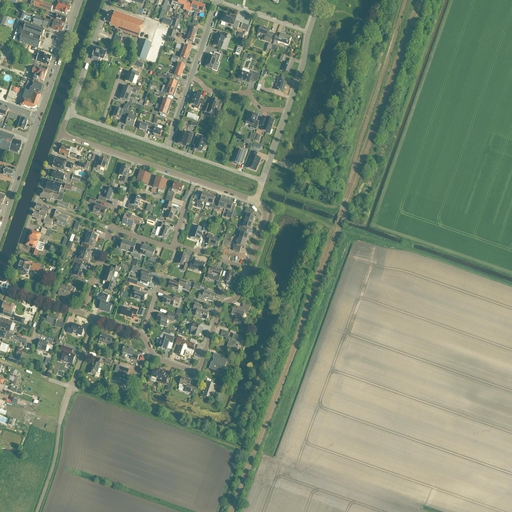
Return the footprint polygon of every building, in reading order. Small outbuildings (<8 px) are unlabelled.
[(17,0),(16,5),(25,8),(26,5),(51,13),(53,7),(36,1),(36,0),(17,0)] [(173,0),(171,6),(174,7),(173,10),(175,11),(175,9),(176,6),(178,7),(180,0),(173,0)] [(184,7),(183,10),(186,11),(189,4),(186,3),(187,1),(184,0),(180,0),(178,7),(176,6),(175,9),(178,10),(179,7),(180,8),(181,6),(184,7)] [(69,12),(71,7),(69,7),(70,4),(59,1),(55,11),(67,15),(68,12),(69,12)] [(189,4),(186,11),(185,16),(188,17),(189,12),(190,13),(190,12),(193,13),(194,13),(195,13),(196,13),(199,5),(193,3),(192,5),(189,4)] [(203,13),(205,7),(199,5),(196,13),(195,13),(194,16),(197,16),(198,14),(199,14),(200,12),(203,13)] [(139,39),(144,23),(115,12),(113,16),(107,14),(104,23),(110,25),(109,26),(115,28),(115,30),(120,32),(139,39)] [(65,24),(67,20),(66,20),(66,18),(52,14),(52,15),(49,14),(48,16),(57,19),(56,21),(65,24)] [(228,15),(228,16),(224,15),(221,23),(231,26),(231,27),(237,30),(240,23),(235,21),(236,19),(232,17),(228,15)] [(173,22),(163,19),(162,24),(171,27),(173,22)] [(45,21),(44,23),(50,25),(52,26),(53,26),(63,29),(65,25),(51,20),(50,22),(45,21)] [(174,20),(171,29),(176,30),(177,29),(178,29),(180,22),(174,20)] [(50,25),(44,23),(43,27),(48,29),(48,30),(57,33),(57,32),(62,33),(63,29),(53,26),(52,26),(50,25)] [(20,43),(20,44),(34,48),(39,50),(41,43),(39,43),(41,38),(43,38),(45,31),(26,25),(22,24),(19,31),(17,31),(16,34),(18,35),(16,42),(20,43)] [(184,35),(187,36),(187,34),(195,37),(194,36),(195,33),(196,34),(197,31),(195,30),(196,27),(190,25),(188,32),(185,31),(184,32),(185,32),(184,35)] [(274,35),(273,34),(269,33),(270,31),(261,27),(258,34),(265,36),(264,41),(270,44),(274,35)] [(177,32),(176,32),(176,30),(171,29),(168,38),(174,40),(177,32)] [(195,37),(187,34),(187,36),(184,35),(184,36),(186,37),(185,40),(193,43),(194,40),(193,40),(194,37),(195,37)] [(226,39),(227,36),(222,34),(220,38),(216,36),(213,46),(221,48),(224,39),(226,39)] [(289,46),(291,38),(280,34),(279,37),(276,35),(274,42),(277,43),(278,42),(289,46)] [(119,45),(122,38),(116,36),(113,43),(119,45)] [(145,62),(152,44),(140,40),(134,58),(145,62)] [(174,51),(178,52),(178,50),(181,51),(181,52),(189,55),(188,54),(189,51),(190,52),(191,49),(185,47),(184,48),(181,46),(181,49),(176,47),(174,51)] [(104,60),(106,53),(96,49),(94,53),(93,53),(92,56),(93,56),(92,60),(98,63),(100,59),(104,60)] [(189,55),(181,52),(181,51),(178,50),(178,52),(180,53),(180,55),(182,55),(180,59),(187,61),(188,58),(187,58),(188,55),(189,55)] [(50,62),(52,59),(47,57),(47,56),(41,54),(39,53),(37,57),(34,56),(32,61),(37,63),(48,67),(50,62)] [(219,60),(221,56),(215,54),(213,58),(210,56),(205,68),(212,71),(216,59),(219,60)] [(294,62),(292,62),(293,59),(285,56),(283,62),(285,63),(282,72),(289,74),(292,65),(293,65),(294,62)] [(35,75),(32,82),(40,84),(41,82),(43,83),(48,69),(35,65),(36,63),(29,60),(27,64),(35,67),(33,75),(35,75)] [(142,70),(144,64),(134,61),(132,66),(142,70)] [(110,64),(104,62),(102,68),(108,71),(110,64)] [(175,67),(175,69),(175,70),(183,73),(183,72),(181,72),(183,69),(184,69),(185,67),(178,65),(177,68),(175,67)] [(175,69),(172,68),(171,70),(174,71),(174,72),(175,73),(174,77),(181,79),(182,76),(180,75),(181,72),(183,73),(176,70),(175,70),(175,69)] [(131,74),(129,73),(125,83),(132,85),(135,77),(139,78),(140,74),(132,71),(131,74)] [(253,80),(255,73),(250,72),(249,75),(241,72),(238,80),(248,83),(250,79),(253,80)] [(283,94),(287,83),(284,82),(285,79),(279,77),(278,80),(279,81),(275,91),(283,94)] [(168,88),(175,90),(176,91),(177,87),(176,87),(177,84),(170,81),(168,88)] [(28,82),(26,87),(25,91),(30,93),(40,96),(43,87),(39,86),(38,85),(34,84),(28,82)] [(124,87),(122,94),(130,96),(132,93),(136,94),(137,92),(139,93),(140,90),(133,87),(132,90),(124,87)] [(174,93),(175,90),(168,88),(168,89),(163,87),(162,90),(167,91),(166,95),(174,98),(175,94),(174,93)] [(27,92),(26,94),(24,100),(23,100),(20,107),(27,109),(28,108),(29,109),(34,110),(36,109),(40,97),(30,93),(31,93),(27,92)] [(129,100),(130,96),(122,94),(120,100),(128,103),(127,106),(133,108),(134,105),(132,104),(133,102),(129,100)] [(160,102),(163,102),(161,107),(168,109),(170,110),(171,106),(170,106),(171,103),(163,100),(164,97),(155,94),(154,97),(161,100),(160,102)] [(203,102),(200,101),(202,96),(195,94),(191,106),(195,107),(194,109),(199,111),(200,105),(204,107),(206,101),(203,100),(203,102)] [(218,107),(220,103),(212,100),(210,107),(207,106),(204,113),(215,117),(217,111),(218,112),(220,108),(218,107)] [(168,109),(161,107),(157,105),(155,109),(160,111),(159,114),(167,117),(169,113),(167,112),(168,109)] [(0,115),(0,119),(2,120),(3,116),(6,117),(8,111),(3,109),(0,115)] [(120,120),(121,117),(125,119),(127,112),(128,112),(123,110),(122,111),(116,109),(113,118),(120,120)] [(132,119),(134,114),(127,112),(125,119),(128,120),(126,126),(133,128),(136,120),(132,119)] [(25,131),(25,130),(26,131),(27,128),(26,128),(28,122),(22,120),(23,118),(9,113),(7,118),(20,123),(18,129),(25,131)] [(251,127),(250,129),(257,131),(260,122),(257,121),(259,117),(254,116),(254,115),(250,114),(249,114),(249,116),(248,116),(247,120),(246,125),(251,127)] [(266,119),(266,120),(262,119),(259,127),(263,128),(262,131),(267,133),(267,134),(270,135),(272,130),(271,130),(274,122),(266,119)] [(150,131),(153,125),(146,122),(145,125),(141,124),(139,130),(146,132),(147,130),(150,131)] [(153,125),(150,131),(154,132),(153,135),(160,137),(162,132),(161,131),(162,128),(153,125)] [(13,141),(15,137),(0,132),(0,152),(2,154),(3,153),(4,153),(3,156),(7,157),(8,154),(9,154),(9,152),(19,155),(22,144),(13,141)] [(189,133),(189,135),(181,133),(177,144),(186,148),(187,144),(190,145),(193,134),(189,133)] [(201,141),(203,137),(196,135),(193,145),(195,146),(194,151),(202,153),(206,143),(201,141)] [(61,150),(71,154),(71,152),(74,154),(75,150),(71,149),(71,148),(62,145),(61,149),(61,150)] [(77,156),(71,154),(61,150),(61,151),(60,151),(59,153),(60,154),(65,156),(65,157),(69,158),(69,157),(76,159),(77,156)] [(242,164),(246,152),(241,151),(241,153),(236,152),(236,153),(234,153),(233,157),(234,158),(232,163),(238,165),(239,163),(242,164)] [(251,152),(249,157),(250,157),(246,169),(256,172),(258,165),(259,165),(261,160),(256,158),(258,154),(251,152)] [(67,162),(56,158),(52,168),(64,171),(65,168),(72,170),(74,165),(67,162)] [(105,170),(108,161),(102,159),(101,159),(99,164),(96,163),(94,169),(100,171),(101,168),(105,170)] [(0,174),(6,177),(6,176),(12,178),(14,172),(0,166),(0,172),(1,172),(0,173),(0,174)] [(127,184),(130,176),(127,175),(129,169),(123,166),(119,176),(123,177),(121,182),(127,184)] [(67,176),(65,176),(54,172),(52,175),(51,178),(63,182),(64,179),(69,180),(70,177),(67,176)] [(147,186),(150,176),(147,175),(147,173),(145,173),(144,174),(140,173),(137,183),(147,186)] [(164,192),(167,182),(163,180),(164,179),(161,178),(161,180),(157,178),(154,188),(164,192)] [(61,186),(48,182),(45,189),(59,194),(61,186)] [(170,187),(173,188),(172,190),(181,193),(184,187),(174,184),(174,186),(171,185),(170,187)] [(110,201),(113,191),(106,188),(103,197),(100,196),(98,200),(106,203),(107,199),(110,201)] [(53,194),(43,190),(40,198),(46,200),(50,202),(51,200),(53,200),(54,197),(58,198),(59,196),(53,194)] [(167,202),(171,204),(174,195),(168,193),(165,201),(167,202)] [(209,196),(203,194),(202,197),(199,196),(196,204),(198,204),(196,208),(202,210),(204,206),(202,206),(203,203),(206,204),(209,196)] [(137,208),(140,198),(134,196),(131,203),(130,202),(127,209),(134,211),(135,207),(137,208)] [(214,210),(217,202),(214,201),(215,198),(209,196),(206,204),(210,205),(209,208),(214,210)] [(217,202),(214,210),(220,212),(221,209),(224,210),(227,202),(221,200),(220,203),(217,202)] [(171,204),(167,202),(164,210),(168,211),(165,219),(172,221),(175,211),(171,210),(172,204),(171,204)] [(227,202),(224,210),(228,211),(226,218),(231,220),(235,208),(232,207),(233,204),(227,202)] [(51,209),(47,207),(46,208),(37,205),(35,210),(48,215),(49,215),(50,212),(51,209)] [(104,217),(107,209),(99,207),(99,206),(96,205),(93,213),(104,217)] [(66,224),(69,216),(56,212),(53,220),(66,224)] [(246,218),(245,222),(253,224),(255,218),(252,217),(253,214),(245,212),(243,217),(246,218)] [(51,227),(53,221),(46,219),(47,215),(40,213),(40,215),(34,213),(33,217),(45,221),(44,224),(51,227)] [(139,226),(141,220),(135,218),(135,219),(125,216),(122,224),(132,228),(133,224),(139,226)] [(239,230),(247,232),(248,230),(251,231),(253,224),(245,222),(244,225),(241,224),(239,230)] [(169,230),(164,228),(165,225),(160,223),(155,236),(166,240),(169,230)] [(206,233),(208,227),(202,225),(201,229),(194,227),(191,238),(199,241),(202,232),(206,233)] [(247,232),(239,230),(237,235),(240,236),(239,240),(247,243),(249,236),(246,235),(247,232)] [(86,239),(96,243),(97,237),(92,235),(93,233),(87,231),(85,236),(87,236),(86,239)] [(28,239),(43,244),(45,241),(40,239),(41,236),(32,233),(31,233),(30,236),(29,236),(28,238),(29,239),(28,239)] [(67,249),(70,250),(76,235),(72,234),(67,249)] [(217,248),(220,241),(212,238),(213,236),(208,235),(206,241),(209,242),(208,245),(217,248)] [(43,244),(28,239),(28,240),(27,240),(27,242),(27,243),(26,246),(27,247),(33,249),(31,256),(36,257),(38,252),(43,253),(45,246),(43,245),(43,244)] [(81,247),(87,249),(88,246),(94,248),(96,243),(86,239),(85,242),(83,242),(81,247)] [(245,249),(247,243),(239,240),(238,243),(235,243),(233,248),(240,250),(241,248),(245,249)] [(126,252),(129,244),(123,242),(121,246),(118,245),(116,252),(121,254),(122,251),(126,252)] [(135,257),(138,250),(135,249),(136,246),(129,244),(126,252),(131,254),(131,256),(135,257)] [(87,249),(81,247),(80,251),(82,252),(81,255),(90,258),(92,253),(86,251),(87,249)] [(138,250),(135,257),(140,259),(141,256),(146,258),(149,249),(142,247),(141,251),(138,250)] [(155,251),(149,249),(146,258),(149,259),(148,262),(149,262),(154,264),(157,257),(153,256),(155,251)] [(185,272),(188,265),(185,264),(187,256),(180,254),(178,261),(177,260),(176,264),(183,266),(182,271),(185,272)] [(90,258),(81,255),(80,258),(78,258),(76,263),(82,265),(83,262),(88,264),(90,258)] [(37,266),(22,260),(18,272),(21,273),(20,274),(21,275),(21,276),(22,276),(22,277),(23,277),(24,277),(25,277),(25,276),(26,276),(27,276),(27,275),(28,275),(29,271),(42,275),(45,267),(37,265),(37,266)] [(202,272),(205,265),(195,262),(194,264),(191,263),(189,269),(194,271),(195,269),(202,272)] [(82,265),(76,263),(74,267),(76,268),(75,271),(85,274),(86,269),(81,267),(82,265)] [(105,275),(114,278),(115,273),(118,274),(120,269),(113,267),(112,270),(108,268),(105,275)] [(220,279),(222,271),(219,270),(219,271),(210,268),(208,274),(207,279),(216,282),(217,284),(216,285),(219,286),(221,280),(220,279)] [(85,274),(75,271),(74,274),(72,274),(70,279),(76,280),(77,278),(83,280),(85,274)] [(142,271),(141,274),(141,276),(142,276),(140,283),(143,284),(143,285),(147,286),(149,283),(148,283),(148,282),(151,283),(153,278),(147,276),(148,273),(142,271)] [(226,282),(226,283),(227,283),(226,285),(227,286),(230,287),(231,287),(232,285),(233,285),(236,275),(230,272),(227,271),(223,281),(226,282)] [(112,283),(114,278),(105,275),(103,282),(107,283),(105,290),(111,293),(114,284),(112,283)] [(185,288),(187,283),(180,281),(179,284),(170,281),(168,288),(172,290),(173,290),(178,291),(179,286),(185,288)] [(58,296),(63,298),(67,288),(64,287),(64,285),(59,283),(57,289),(60,290),(58,296)] [(70,289),(67,288),(63,298),(69,299),(70,294),(73,295),(75,289),(70,287),(70,289)] [(134,287),(133,292),(131,298),(143,303),(144,299),(145,299),(147,295),(140,293),(141,290),(134,287)] [(215,295),(204,291),(203,295),(200,294),(198,300),(203,302),(204,300),(213,303),(215,295)] [(107,296),(103,294),(101,298),(99,297),(97,303),(101,305),(99,310),(105,312),(109,313),(112,306),(105,303),(107,296)] [(179,303),(181,298),(174,296),(173,299),(165,296),(163,304),(173,307),(175,302),(179,303)] [(24,325),(25,320),(14,316),(15,315),(13,313),(14,308),(10,307),(11,306),(5,304),(4,306),(2,311),(3,311),(1,316),(14,321),(13,322),(24,325)] [(207,316),(208,313),(201,310),(202,306),(195,304),(193,310),(197,312),(195,316),(202,319),(202,320),(207,321),(208,316),(207,316)] [(248,315),(250,308),(243,305),(242,309),(238,307),(237,310),(233,309),(231,315),(236,317),(233,324),(240,326),(243,318),(245,314),(248,315)] [(136,317),(138,311),(132,309),(132,311),(123,308),(120,315),(131,319),(132,315),(136,317)] [(168,320),(174,322),(176,316),(169,314),(168,317),(159,314),(156,322),(161,323),(160,325),(166,328),(167,325),(166,325),(168,320)] [(58,328),(60,323),(57,322),(58,319),(48,316),(46,322),(55,326),(55,327),(58,328)] [(0,319),(0,324),(13,329),(15,325),(14,325),(14,324),(13,323),(6,320),(5,321),(0,319)] [(194,323),(192,328),(191,333),(190,336),(198,338),(202,329),(200,328),(201,325),(194,323)] [(13,329),(0,324),(0,328),(5,330),(4,332),(9,334),(10,331),(12,332),(13,329)] [(81,336),(84,328),(73,325),(72,328),(69,327),(67,333),(72,335),(72,333),(81,336)] [(22,339),(11,336),(0,331),(0,338),(0,339),(4,341),(5,340),(9,341),(10,338),(14,340),(20,343),(22,339)] [(240,347),(243,338),(234,335),(232,339),(228,338),(230,333),(222,331),(220,337),(226,339),(226,341),(229,342),(227,348),(231,350),(231,349),(237,351),(238,346),(240,347)] [(113,349),(115,343),(111,342),(112,338),(102,334),(99,342),(110,346),(109,348),(113,349)] [(172,344),(174,338),(166,335),(164,341),(161,339),(158,348),(166,351),(169,343),(172,344)] [(176,355),(184,358),(186,352),(191,353),(191,352),(193,352),(195,346),(181,341),(182,338),(178,337),(176,345),(179,346),(176,355)] [(52,346),(53,342),(47,340),(46,343),(40,341),(37,350),(41,352),(41,351),(46,353),(48,345),(52,346)] [(9,347),(5,346),(0,343),(0,351),(6,354),(9,347)] [(125,346),(122,354),(121,357),(125,359),(126,355),(131,357),(131,360),(137,362),(139,354),(134,353),(135,350),(125,346)] [(72,365),(75,356),(71,355),(73,350),(62,347),(59,354),(63,355),(61,361),(72,365)] [(224,370),(226,363),(222,361),(223,358),(214,355),(213,359),(215,359),(214,364),(211,363),(209,369),(218,372),(219,369),(224,370)] [(17,366),(19,360),(10,357),(8,363),(17,366)] [(102,365),(103,362),(97,359),(96,363),(98,364),(97,365),(93,364),(92,369),(90,368),(88,374),(95,376),(96,373),(97,373),(100,366),(99,366),(100,364),(102,365)] [(129,370),(121,368),(117,366),(115,372),(120,374),(118,381),(124,384),(123,386),(128,387),(131,377),(127,376),(129,370)] [(166,385),(168,377),(164,376),(165,373),(154,369),(151,377),(160,380),(159,383),(166,385)] [(18,388),(21,379),(16,377),(12,386),(18,388)] [(182,378),(179,385),(179,387),(179,388),(184,390),(185,387),(187,388),(185,392),(190,394),(193,387),(190,386),(191,381),(182,378)] [(210,400),(215,385),(208,383),(203,397),(210,400)]
